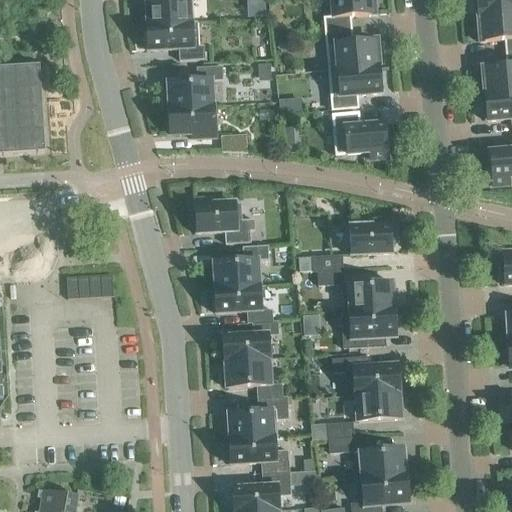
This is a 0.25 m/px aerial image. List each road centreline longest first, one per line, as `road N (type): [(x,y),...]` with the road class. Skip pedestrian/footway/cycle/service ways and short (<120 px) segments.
road 1 (residential): [(470,511),(424,0)]
road 2 (tertiary): [(176,433),(165,326),(87,0)]
road 3 (residential): [(110,433),(103,319),(86,313),(41,313),(47,433)]
